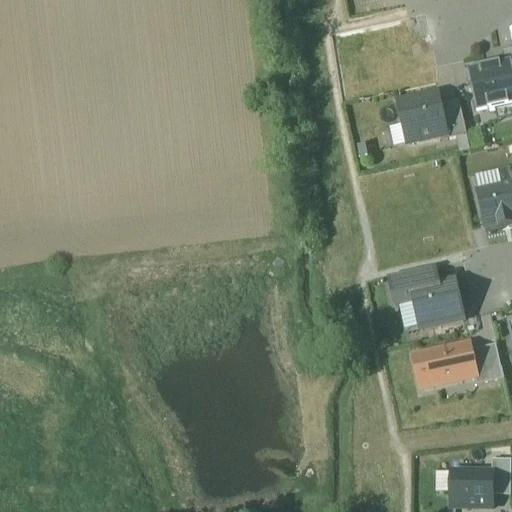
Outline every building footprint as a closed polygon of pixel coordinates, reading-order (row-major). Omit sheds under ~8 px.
[(363,0),(366,12),(412,2),(411,0),(363,0)] [(507,63),(467,72),(476,118),(511,111),(511,64),(511,63),(507,63)] [(407,153),(449,144),(442,110),(439,98),(397,107),(407,153)] [(459,107),(442,110),(449,144),(466,141),(459,107)] [(511,180),(478,188),(489,236),(511,230),(511,180)] [(411,295),(439,290),(436,274),(387,283),(392,313),(413,309),(411,295)] [(439,290),(411,295),(413,309),(418,335),(463,327),(456,287),(439,290)] [(471,349),(412,361),(420,396),(478,384),(472,356),(471,349)] [(496,351),(472,356),(478,384),(479,391),(504,386),(496,351)] [(511,465),(495,465),(495,473),(495,502),(511,501),(511,465)] [(450,473),(450,511),(495,511),(495,502),(495,473),(450,473)]
